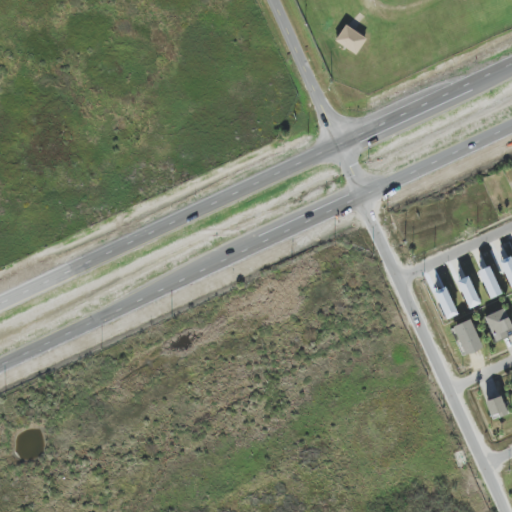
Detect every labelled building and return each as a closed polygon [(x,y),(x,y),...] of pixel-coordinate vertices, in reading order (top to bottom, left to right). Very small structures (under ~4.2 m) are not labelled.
[(335,41),(356,55),(367,39),(346,25),(335,41)] [(499,261),(511,289),(511,288),(511,258),(511,256),(499,261)] [(502,294),(490,266),(478,272),(490,299),(502,294)] [(457,282),(468,309),(481,304),(469,276),(457,282)] [(458,314),(445,287),(434,292),(446,320),(458,314)] [(494,342),(511,336),(511,328),(506,309),(485,316),(494,342)] [(483,349),(470,319),(453,327),(465,356),(483,349)] [(491,420),(507,416),(502,397),(486,401),(491,420)]
